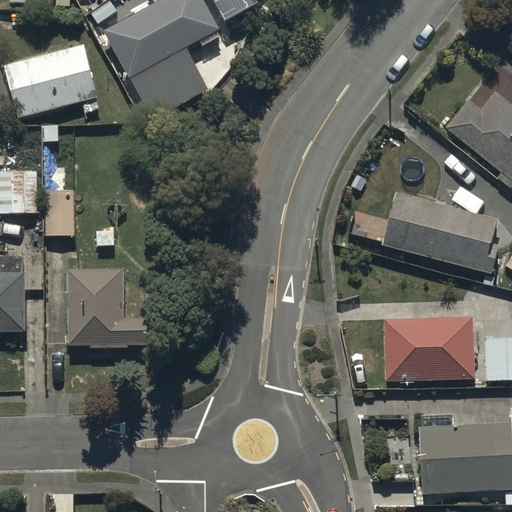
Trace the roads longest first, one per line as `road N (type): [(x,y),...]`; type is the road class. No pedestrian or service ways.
road 1 (residential): [(259,401),(298,159),(414,0)]
road 2 (residential): [(0,446),(203,443)]
